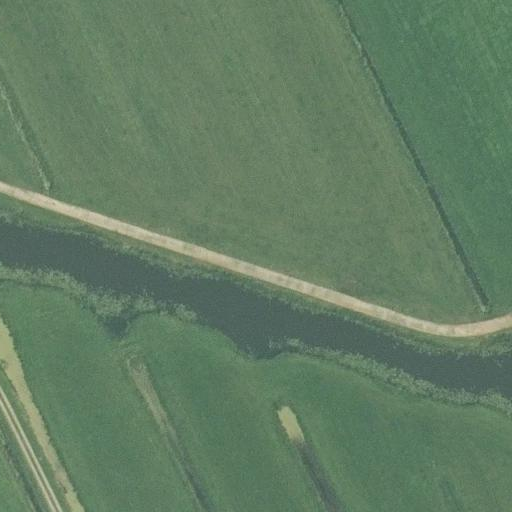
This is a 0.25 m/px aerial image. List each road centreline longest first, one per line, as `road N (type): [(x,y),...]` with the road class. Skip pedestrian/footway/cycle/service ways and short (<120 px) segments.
road 1 (track): [(511,319),(475,331),(424,329),(0,183)]
road 2 (track): [(0,394),(56,511)]
